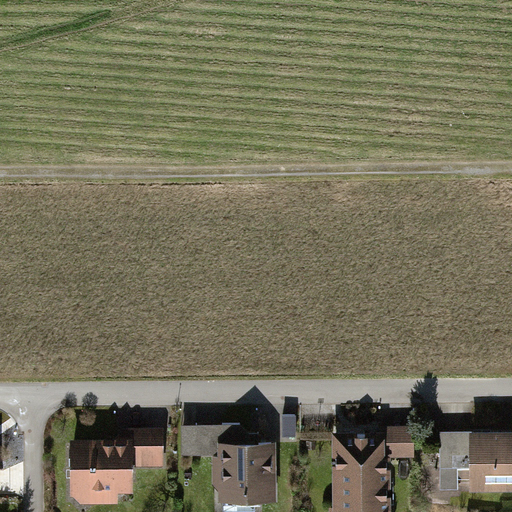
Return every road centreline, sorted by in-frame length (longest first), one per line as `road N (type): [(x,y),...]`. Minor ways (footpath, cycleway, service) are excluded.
road 1 (residential): [(511,387),(28,394),(30,511)]
road 2 (track): [(0,176),(511,173)]
road 3 (track): [(0,53),(167,0)]
